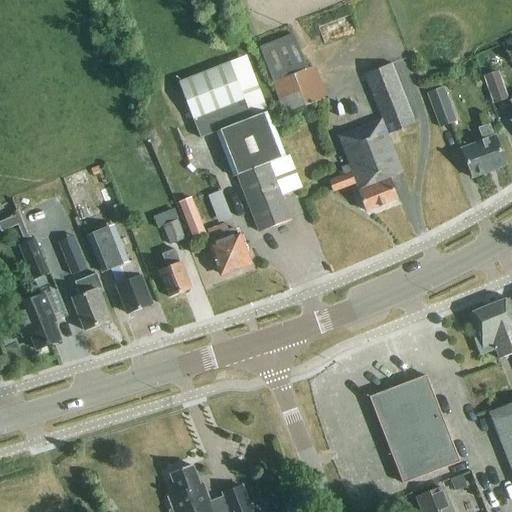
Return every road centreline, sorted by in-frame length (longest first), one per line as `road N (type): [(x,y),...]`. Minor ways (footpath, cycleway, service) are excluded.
road 1 (primary): [(0,426),(262,342)]
road 2 (primary): [(262,342),(461,264),(511,234)]
road 3 (unclassified): [(327,511),(262,342)]
